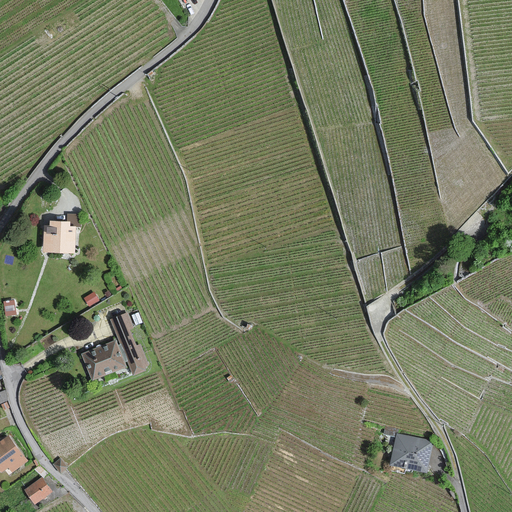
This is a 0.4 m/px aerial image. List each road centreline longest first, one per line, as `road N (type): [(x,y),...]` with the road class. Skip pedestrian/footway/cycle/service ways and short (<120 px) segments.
road 1 (track): [(504,196),(376,323),(393,363),(453,451),(457,477)]
road 2 (unclassified): [(212,0),(189,33),(66,138),(0,226)]
road 3 (unclassified): [(0,339),(21,422),(45,463),(95,511)]
